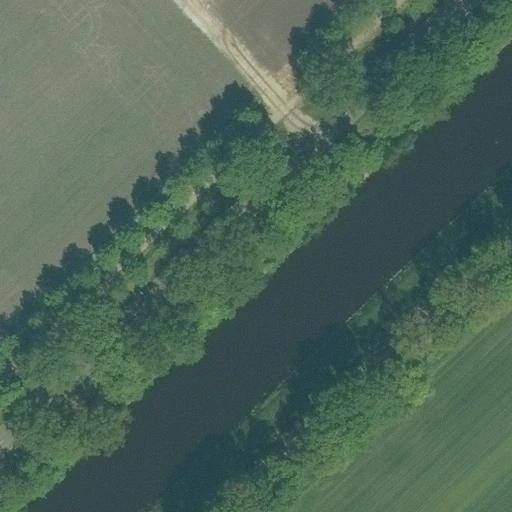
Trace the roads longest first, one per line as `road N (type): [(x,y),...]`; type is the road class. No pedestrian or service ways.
road 1 (unclassified): [(222,511),(511,239)]
road 2 (tertiary): [(279,176),(0,439)]
road 3 (tertiary): [(279,176),(466,0)]
